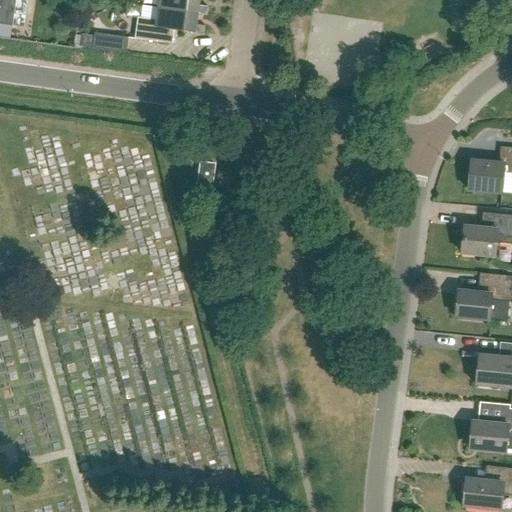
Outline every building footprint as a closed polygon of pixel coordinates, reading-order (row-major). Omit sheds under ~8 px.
[(0,0),(0,24),(13,26),(16,0),(0,0)] [(159,0),(158,8),(200,13),(200,14),(207,15),(209,7),(201,6),(201,0),(159,0)] [(136,40),(173,45),(174,31),(205,35),(206,26),(198,25),(200,14),(200,13),(158,8),(156,21),(138,18),(136,40)] [(131,37),(96,33),(94,48),(129,52),(131,37)] [(82,37),(81,48),(94,49),(95,39),(82,37)] [(470,191),(503,194),(505,174),(511,174),(511,148),(503,148),(502,164),(472,161),(470,191)] [(212,187),(215,165),(201,163),(198,185),(212,187)] [(462,254),(495,257),(497,243),(511,244),(511,215),(493,214),(491,228),(465,226),(462,254)] [(456,317),(490,320),(508,322),(511,280),(511,277),(486,275),(484,293),(459,291),(456,317)] [(511,388),(511,344),(506,344),(505,357),(479,354),(476,385),(511,388)] [(473,421),(470,449),(511,453),(511,409),(506,409),(505,424),(473,421)] [(501,510),(502,495),(511,496),(511,468),(495,467),(493,482),(467,480),(464,506),(501,510)]
